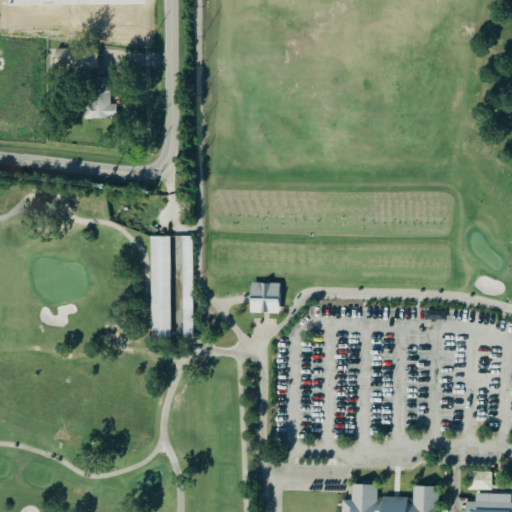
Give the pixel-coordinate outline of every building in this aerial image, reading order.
[(96,70),(97,50),(53,48),(53,68),(96,70)] [(114,120),(114,105),(109,105),(109,88),(98,88),(98,103),(83,103),(83,120),(114,120)] [(172,337),(152,338),(151,237),(171,237),(172,337)] [(181,336),(191,336),(191,256),(182,256),(181,336)] [(278,315),(278,285),(249,284),(248,314),(278,315)] [(440,511),(441,511),(437,511),(438,488),(410,487),(410,499),(377,498),(378,486),(351,486),(350,502),(341,502),(340,511),(440,511)] [(511,511),(511,503),(510,504),(510,496),(474,495),(474,503),(465,503),(464,511),(461,511),(511,511)] [(306,499),(306,511),(330,511),(330,498),(306,499)]
